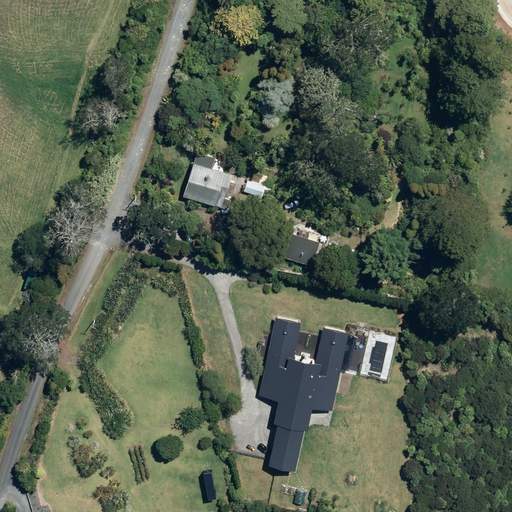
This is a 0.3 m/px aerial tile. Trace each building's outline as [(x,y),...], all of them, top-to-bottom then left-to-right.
[(181,196),(224,209),(232,183),(227,182),(229,174),(209,167),(212,157),(195,151),(181,196)] [(242,191),(260,196),(263,185),(245,180),(242,191)] [(276,254),(307,263),(312,245),(297,241),(300,233),(291,230),(289,238),(282,236),(276,254)] [(273,455),(299,460),(308,418),(312,419),(316,400),(334,404),(351,326),(326,320),(318,354),(296,349),(303,315),(278,310),(261,388),(282,393),(278,412),(282,412),(273,455)] [(272,498),(312,505),(313,497),(273,490),(272,498)]
